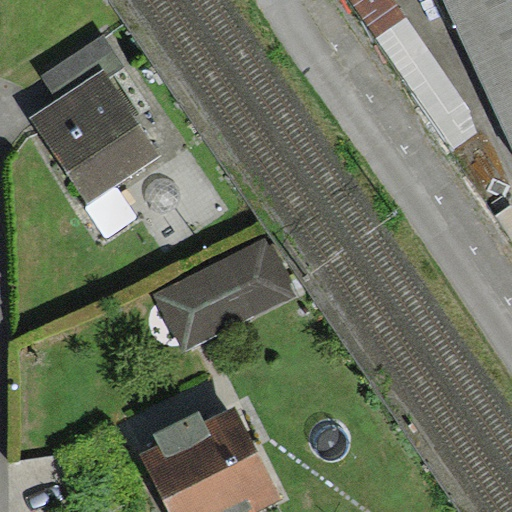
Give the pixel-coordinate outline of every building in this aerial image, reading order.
[(380,0),(344,0),(445,152),(470,135),(380,0)] [(511,0),(439,0),(511,155),(511,0)] [(31,136),(85,215),(152,169),(98,91),(117,78),(99,52),(48,87),(66,113),(31,136)] [(158,303),(181,348),(272,301),(249,257),(158,303)] [(141,479),(156,511),(265,511),(230,437),(141,479)]
